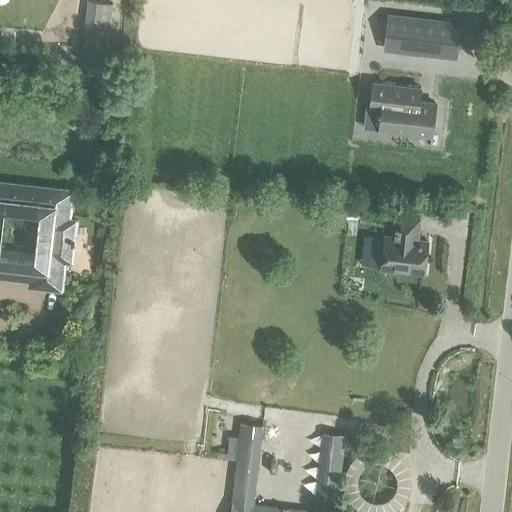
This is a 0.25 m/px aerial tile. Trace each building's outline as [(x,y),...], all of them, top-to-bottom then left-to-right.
[(88,0),(81,61),(105,64),(112,3),(88,0)] [(470,19),(389,9),(386,48),(464,57),(470,19)] [(367,128),(430,136),(429,146),(430,146),(435,103),(418,101),(416,98),(413,98),(414,88),(420,89),(420,87),(373,82),(367,128)] [(30,286),(61,290),(65,261),(71,262),(76,220),(70,219),(73,190),(0,181),(0,276),(30,280),(30,286)] [(347,208),(346,221),(357,221),(357,208),(347,208)] [(395,216),(392,238),(384,237),(381,268),(424,273),(427,242),(414,240),(415,232),(417,233),(419,219),(395,216)] [(241,422),(233,494),(245,495),(251,440),(260,441),(262,425),(241,422)] [(240,511),(231,511),(230,511),(335,511),(344,434),(332,433),(322,511),(240,511)]
